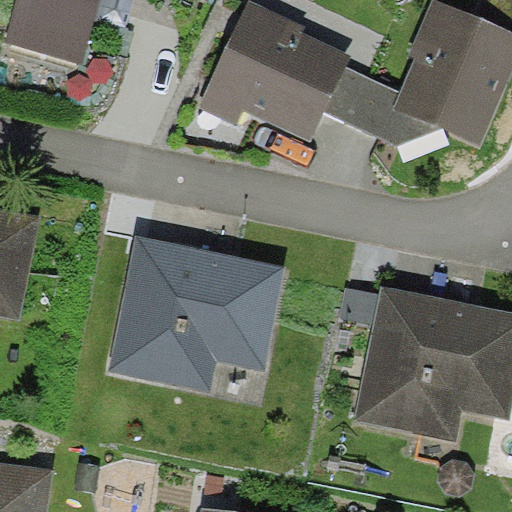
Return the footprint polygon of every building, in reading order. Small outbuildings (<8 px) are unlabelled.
[(21,0),(10,43),(84,63),(101,0),(21,0)] [(511,0),(482,0),(474,19),(511,36),(511,0)] [(409,62),(416,65),(402,95),(396,108),(441,129),(481,147),(511,79),(511,36),(474,19),(438,2),(409,62)] [(303,29),(254,5),(202,108),(238,126),(245,111),(310,143),(325,114),(348,68),(352,60),(301,34),(303,29)] [(397,147),(441,129),(396,108),(402,95),(348,68),(325,114),(397,147)] [(45,225),(0,215),(0,317),(23,323),(45,225)] [(287,270),(138,241),(112,372),(212,392),(217,362),(267,372),(287,270)] [(511,403),(511,318),(385,290),(356,420),(455,442),(462,409),(508,419),(511,403)] [(47,511),(53,473),(0,466),(0,511),(47,511)]
